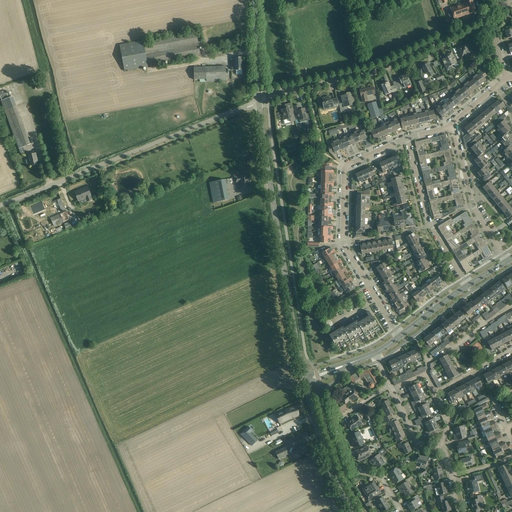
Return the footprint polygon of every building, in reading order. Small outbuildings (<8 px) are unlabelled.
[(469,0),(470,1),(450,8),(454,19),(476,12),(473,2),(475,2),(474,0),(469,0)] [(200,55),(196,33),(143,43),(143,41),(119,45),(124,71),(148,67),(147,65),(200,55)] [(473,54),(468,44),(468,45),(466,44),(466,46),(460,48),(460,47),(457,49),(459,52),(456,54),(460,61),(467,57),(469,56),(471,56),(472,54),(473,54)] [(453,65),(455,67),(458,65),(451,52),(444,56),(444,55),(440,57),(447,71),(452,68),(451,66),(453,65)] [(235,62),(235,66),(231,66),(232,70),(235,70),(242,70),(241,62),(241,57),(235,58),(235,62)] [(431,71),(428,64),(422,67),(421,67),(421,68),(421,69),(420,70),(420,71),(420,72),(420,73),(421,74),(421,75),(422,76),(427,73),(429,77),(433,75),(431,71)] [(226,81),(225,67),(194,68),(194,80),(206,79),(206,82),(226,81)] [(475,76),(481,84),(483,82),(484,83),(486,81),(484,78),(487,76),(482,70),(478,72),(480,74),(477,76),(476,75),(475,76)] [(445,80),(442,74),(436,76),(437,81),(441,79),(442,82),(445,80)] [(392,83),(394,85),(396,90),(404,87),(404,88),(411,85),(408,78),(407,79),(405,75),(398,78),(399,80),(392,83)] [(481,84),(475,76),(472,78),(473,79),(471,81),(477,89),(479,87),(479,86),(481,84)] [(426,91),(421,81),(415,84),(420,94),(426,91)] [(468,82),(466,84),(472,92),(475,89),(475,90),(477,89),(471,81),(469,83),(468,82)] [(397,92),(396,90),(394,85),(390,87),(388,82),(389,82),(381,85),(385,95),(392,92),(393,94),(397,92)] [(470,94),(472,92),(466,84),(464,86),(465,86),(462,88),(469,96),(471,94),(470,94)] [(375,94),(373,87),(360,90),(361,97),(362,102),(367,101),(366,95),(375,94)] [(469,96),(462,88),(460,90),(459,89),(457,91),(463,99),(466,97),(467,98),(469,96)] [(3,91),(0,92),(0,96),(1,100),(4,109),(18,148),(30,144),(16,105),(12,96),(8,97),(7,93),(4,94),(3,91)] [(463,99),(457,91),(455,93),(456,94),(453,96),(460,103),(462,102),(461,101),(463,99)] [(349,103),(354,102),(353,96),(351,97),(350,92),(346,93),(346,95),(340,96),(342,103),(338,104),(339,107),(340,112),(348,110),(347,107),(350,106),(349,103)] [(450,97),(448,98),(455,106),(457,104),(458,105),(460,103),(453,96),(451,98),(450,97)] [(339,107),(338,104),(338,101),(337,101),(337,98),(330,100),(329,97),(322,98),(323,103),(322,103),(324,111),(339,107)] [(452,108),(455,106),(448,98),(446,100),(447,101),(445,103),(451,111),(453,109),(452,108)] [(494,102),(501,110),(503,108),(504,109),(506,107),(505,106),(504,105),(502,102),(499,99),(497,102),(496,101),(494,102)] [(439,106),(446,113),(448,111),(449,112),(451,111),(445,103),(442,100),(438,104),(439,106)] [(371,119),(380,116),(382,115),(384,115),(383,113),(382,108),(378,109),(376,102),(367,105),(371,119)] [(493,105),(490,107),(497,115),(499,113),(498,112),(501,110),(494,102),(492,104),(493,105)] [(299,117),(300,122),(305,121),(305,119),(307,119),(304,108),(300,110),(299,105),(293,106),(296,118),(299,117)] [(443,115),(446,113),(439,106),(437,107),(438,108),(436,110),(442,118),(444,116),(443,115)] [(497,115),(490,107),(488,109),(487,108),(485,109),(492,117),(494,115),(495,116),(497,115)] [(289,109),(289,108),(281,110),(284,120),(290,119),(291,122),(295,121),(292,108),(289,109)] [(492,117),(485,109),(483,111),(484,112),(482,114),(488,122),(490,120),(489,119),(492,117)] [(427,111),(430,121),(433,120),(433,121),(436,120),(433,111),(430,112),(430,110),(427,111)] [(422,124),(425,123),(422,114),(419,114),(419,113),(416,114),(419,124),(422,123),(422,124)] [(477,117),(483,125),(485,123),(486,124),(488,122),(482,114),(479,116),(478,115),(477,117)] [(411,127),(413,126),(411,116),(408,117),(408,116),(405,116),(408,126),(411,125),(411,127)] [(475,119),(473,121),(479,129),(481,128),(481,127),(483,125),(477,117),(475,118),(475,119)] [(392,123),(396,132),(398,131),(397,130),(400,128),(396,119),(394,120),(394,121),(392,123)] [(498,129),(500,131),(507,125),(505,122),(506,122),(504,120),(497,126),(499,129),(498,129)] [(479,129),(473,121),(470,123),(470,122),(468,124),(474,132),(476,130),(477,131),(479,129)] [(386,124),(390,133),(393,132),(393,133),(396,132),(392,123),(389,124),(388,123),(386,124)] [(387,134),(390,133),(386,124),(383,125),(384,126),(381,127),(385,136),(387,135),(387,134)] [(472,134),(474,132),(468,124),(466,126),(467,127),(464,129),(468,133),(466,135),(469,138),(473,135),(472,134)] [(507,125),(500,131),(501,134),(502,133),(504,135),(508,132),(509,131),(511,129),(510,127),(509,127),(507,125)] [(383,138),(385,136),(381,127),(378,129),(378,127),(375,128),(379,138),(382,136),(383,138)] [(379,138),(375,128),(373,129),(373,131),(371,132),(375,141),(377,140),(377,139),(379,138)] [(364,130),(359,132),(359,130),(356,132),(360,141),(363,140),(364,141),(366,140),(366,138),(368,137),(364,130)] [(508,132),(504,135),(500,139),(502,141),(501,142),(503,144),(511,138),(509,135),(511,133),(509,131),(508,132)] [(355,134),(352,135),(356,144),(358,143),(357,142),(360,141),(356,132),(354,133),(355,134)] [(354,145),(356,144),(352,135),(349,137),(348,135),(346,136),(350,146),(353,144),(354,145)] [(445,135),(430,138),(431,143),(440,141),(442,148),(440,148),(440,151),(449,149),(445,135)] [(350,146),(346,136),(343,137),(344,139),(341,140),(345,149),(347,148),(347,147),(350,146)] [(464,145),(466,150),(479,138),(478,136),(474,139),(473,138),(464,145)] [(431,143),(430,138),(414,142),(418,157),(427,155),(426,152),(424,152),(422,145),(431,143)] [(511,139),(511,138),(503,144),(504,146),(506,145),(508,148),(504,151),(511,145),(511,143),(511,139)] [(345,149),(341,140),(338,141),(338,140),(335,141),(340,150),(343,149),(343,150),(345,149)] [(340,150),(335,141),(333,142),(334,144),(328,146),(329,153),(331,154),(334,153),(335,154),(337,153),(337,152),(340,150)] [(474,152),(482,146),(480,144),(479,145),(477,143),(469,149),(471,151),(472,150),(474,152)] [(477,158),(481,155),(485,152),(483,149),(484,148),(482,146),(474,152),(476,155),(475,156),(477,158)] [(444,166),(453,164),(449,149),(440,151),(434,153),(435,157),(443,155),(445,162),(443,163),(444,166)] [(28,159),(26,160),(27,164),(30,163),(30,166),(39,164),(37,160),(36,153),(27,155),(28,159)] [(418,157),(422,172),(431,170),(430,166),(428,167),(426,160),(435,157),(434,153),(427,155),(418,157)] [(389,159),(394,169),(395,172),(396,175),(400,173),(396,165),(398,164),(399,165),(401,164),(401,163),(400,160),(397,162),(394,155),(392,157),(392,158),(389,159)] [(482,157),(481,155),(477,158),(473,161),(474,163),(475,163),(477,165),(485,158),(484,156),(483,157),(482,157)] [(485,158),(477,165),(479,167),(479,168),(480,170),(484,168),(488,164),(486,161),(487,161),(485,158)] [(394,169),(389,159),(386,160),(386,159),(384,160),(388,169),(391,168),(391,170),(394,169)] [(388,169),(384,160),(381,161),(382,162),(379,164),(381,169),(379,170),(380,174),(386,172),(385,171),(388,169)] [(334,170),(332,170),(332,164),(321,163),(321,167),(320,167),(320,173),(332,173),(334,173),(334,170)] [(448,181),(456,179),(453,164),(444,166),(437,168),(438,172),(447,170),(449,177),(447,178),(448,181)] [(479,175),(481,178),(489,171),(487,169),(488,168),(486,166),(488,164),(484,168),(480,170),(476,174),(478,176),(479,175)] [(365,169),(369,178),(372,177),(373,178),(375,177),(371,167),(368,169),(367,168),(365,169)] [(431,170),(422,172),(425,187),(434,184),(434,181),(431,182),(430,175),(438,172),(437,168),(431,170)] [(369,178),(365,169),(363,170),(363,171),(360,172),(365,181),(367,180),(366,179),(369,178)] [(490,173),(489,171),(481,178),(483,180),(482,181),(484,183),(491,176),(489,174),(490,173)] [(362,183),(365,181),(360,172),(357,173),(357,172),(355,173),(359,182),(362,181),(362,183)] [(249,179),(248,175),(239,176),(240,177),(235,178),(236,183),(240,182),(242,188),(250,187),(248,179),(249,179)] [(388,184),(388,186),(401,182),(400,179),(402,179),(401,176),(391,179),(392,182),(388,184)] [(456,179),(448,181),(441,183),(442,187),(451,185),(453,192),(451,192),(451,195),(460,193),(456,179)] [(229,200),(225,180),(209,183),(213,203),(229,200)] [(485,193),(493,186),(491,184),(492,183),(490,181),(482,187),(484,190),(484,191),(485,193)] [(425,187),(429,201),(438,199),(437,196),(435,196),(433,189),(439,188),(440,191),(443,190),(442,187),(441,183),(434,184),(425,187)] [(495,189),(493,186),(485,193),(487,195),(488,194),(490,196),(498,190),(496,188),(495,189)] [(91,196),(87,187),(75,192),(78,201),(86,198),(88,202),(91,200),(90,196),(91,196)] [(404,187),(394,190),(395,193),(390,194),(391,196),(403,193),(402,190),(405,189),(404,187)] [(354,200),(369,200),(369,197),(369,195),(370,189),(363,192),(363,195),(356,195),(356,198),(354,197),(354,200)] [(491,200),(492,201),(500,195),(498,193),(499,192),(498,190),(490,196),(492,199),(491,200)] [(460,193),(451,195),(445,197),(446,202),(454,199),(456,207),(454,207),(455,210),(464,208),(460,193)] [(495,203),(497,205),(505,198),(503,197),(502,198),(500,195),(492,201),(494,203),(495,203)] [(445,197),(438,199),(429,201),(433,216),(438,215),(439,217),(438,218),(439,218),(443,217),(442,213),(440,214),(437,204),(446,202),(445,197)] [(407,198),(396,200),(397,203),(393,205),(393,206),(406,203),(405,200),(407,200),(407,198)] [(498,208),(500,210),(507,204),(505,202),(507,201),(505,198),(497,205),(499,208),(498,208)] [(65,211),(61,199),(57,200),(62,212),(65,211)] [(507,204),(500,210),(501,212),(502,211),(504,214),(511,207),(511,205),(509,206),(507,204)] [(69,220),(66,212),(50,218),(54,226),(69,220)] [(403,212),(405,225),(408,224),(408,226),(411,226),(411,224),(413,223),(412,219),(410,219),(409,215),(406,216),(405,212),(403,212)] [(463,225),(465,228),(472,223),(466,212),(452,220),(453,223),(454,224),(462,219),(465,224),(463,225)] [(401,228),(399,217),(395,218),(394,214),(392,214),(394,227),(397,226),(398,228),(401,228)] [(437,227),(445,240),(453,235),(451,232),(449,233),(446,227),(450,224),(451,226),(454,224),(453,223),(452,220),(451,218),(437,227)] [(459,231),(461,235),(469,230),(472,235),(470,236),(472,239),(479,234),(472,223),(465,228),(459,231)] [(369,230),(369,228),(356,227),(356,230),(354,230),(353,239),(360,237),(360,233),(364,233),(364,229),(369,230)] [(445,240),(452,251),(462,245),(461,243),(459,244),(458,243),(456,245),(454,240),(461,235),(459,231),(453,235),(445,240)] [(407,243),(418,237),(418,236),(417,236),(416,234),(415,235),(413,233),(406,237),(407,240),(405,241),(407,243)] [(478,250),(486,245),(479,234),(472,239),(466,243),(468,246),(476,241),(479,246),(477,247),(478,250)] [(410,244),(411,247),(419,243),(418,241),(419,240),(418,238),(419,238),(418,237),(407,243),(408,245),(410,244)] [(419,243),(411,247),(412,249),(410,250),(412,253),(423,246),(423,245),(422,245),(421,244),(420,245),(419,243)] [(468,246),(466,243),(462,245),(452,251),(459,262),(469,256),(467,254),(465,255),(465,254),(463,256),(460,251),(468,246)] [(485,257),(486,257),(481,260),(483,263),(494,256),(493,256),(486,245),(478,250),(473,254),(475,258),(483,253),(483,254),(482,255),(483,256),(483,257),(484,257),(485,257)] [(413,255),(414,257),(424,252),(423,250),(424,249),(423,248),(424,247),(423,246),(412,253),(413,255)] [(332,250),(331,248),(325,251),(324,250),(321,252),(320,253),(323,259),(335,251),(334,249),(332,250)] [(336,257),(335,255),(337,254),(335,251),(323,259),(324,260),(325,260),(327,263),(336,257)] [(424,252),(414,257),(416,259),(417,262),(424,258),(429,256),(428,255),(427,255),(426,253),(425,254),(424,252)] [(475,258),(473,254),(469,256),(459,262),(466,273),(466,274),(474,269),(472,265),(470,267),(467,262),(475,258)] [(336,257),(327,263),(329,265),(328,266),(329,268),(341,261),(339,258),(338,259),(336,257)] [(416,266),(417,268),(429,262),(428,261),(427,261),(427,259),(425,260),(424,258),(417,262),(416,262),(418,265),(416,266)] [(342,266),(340,264),(342,263),(341,261),(329,268),(330,270),(331,269),(333,272),(342,266)] [(379,273),(386,268),(385,266),(387,265),(385,262),(380,266),(378,263),(373,266),(374,269),(375,270),(376,272),(378,271),(379,273)] [(429,263),(429,262),(417,268),(420,273),(429,268),(428,266),(430,265),(429,263)] [(333,272),(331,273),(332,276),(333,275),(335,277),(346,270),(345,267),(343,268),(342,266),(333,272)] [(379,277),(380,279),(391,272),(389,269),(388,270),(386,268),(379,273),(380,274),(378,275),(379,277)] [(348,276),(346,273),(348,272),(346,270),(335,277),(336,279),(337,278),(338,281),(348,276)] [(391,272),(380,279),(380,280),(381,279),(382,281),(383,280),(384,282),(385,282),(391,278),(392,277),(391,275),(392,274),(391,272)] [(432,273),(430,275),(432,277),(440,287),(441,287),(440,286),(442,285),(441,284),(443,282),(437,275),(435,277),(432,273)] [(349,278),(348,276),(338,281),(340,284),(339,285),(340,286),(339,287),(352,279),(351,277),(349,278)] [(431,281),(429,282),(434,289),(436,287),(437,289),(438,288),(439,288),(440,287),(432,277),(429,279),(431,281)] [(510,287),(511,286),(511,285),(507,277),(502,280),(501,279),(507,288),(509,286),(510,286),(510,287)] [(392,283),(394,282),(391,278),(385,282),(384,282),(380,284),(381,286),(381,285),(382,287),(384,286),(385,288),(392,283)] [(355,288),(352,282),(353,281),(352,279),(339,287),(341,292),(344,290),(346,293),(355,288)] [(499,281),(494,285),(500,292),(502,291),(503,291),(504,292),(506,290),(499,281)] [(432,290),(434,289),(429,282),(427,284),(425,282),(423,284),(431,294),(432,293),(433,292),(432,290)] [(392,283),(385,288),(386,290),(384,291),(385,292),(385,293),(386,294),(399,285),(398,283),(395,285),(393,286),(392,283)] [(431,294),(423,284),(421,285),(422,287),(420,289),(425,295),(427,294),(428,295),(430,294),(430,295),(431,294)] [(399,285),(386,294),(386,295),(387,295),(388,296),(389,295),(390,297),(398,293),(397,290),(401,288),(399,285)] [(494,285),(490,289),(496,297),(498,296),(498,295),(498,294),(500,292),(494,285)] [(422,302),(423,301),(414,290),(411,286),(409,288),(411,290),(414,294),(412,295),(417,302),(419,301),(420,302),(421,301),(422,302)] [(414,290),(423,301),(424,300),(423,299),(425,298),(424,297),(425,295),(420,289),(418,290),(417,289),(414,290)] [(490,289),(485,292),(491,299),(493,298),(494,298),(495,298),(496,297),(490,289)] [(398,293),(390,297),(392,299),(390,300),(391,301),(390,302),(391,303),(405,295),(404,292),(399,295),(398,293)] [(491,299),(485,292),(481,296),(488,304),(489,303),(489,302),(489,301),(491,299)] [(405,295),(391,303),(392,304),(393,305),(395,304),(396,306),(403,302),(402,300),(406,297),(405,295)] [(481,296),(476,299),(482,306),(484,305),(485,305),(486,305),(488,304),(481,296)] [(472,302),(477,308),(478,310),(479,311),(480,310),(480,309),(480,308),(482,306),(476,299),(476,298),(471,301),(472,302)] [(468,301),(467,300),(462,304),(463,305),(465,305),(466,306),(464,307),(463,308),(462,309),(464,311),(467,314),(464,316),(466,320),(469,317),(478,310),(477,308),(472,302),(471,301),(468,304),(467,304),(468,301)] [(405,304),(403,302),(396,306),(397,308),(396,309),(396,311),(397,312),(399,315),(404,311),(403,309),(408,305),(407,303),(405,304)] [(467,314),(464,311),(461,313),(459,311),(457,313),(456,314),(455,313),(456,311),(455,309),(450,313),(451,314),(453,315),(454,315),(452,316),(450,318),(457,327),(459,325),(461,323),(464,321),(466,320),(464,316),(467,314)] [(379,329),(369,311),(366,313),(369,318),(358,324),(357,322),(344,330),(343,328),(330,336),(329,335),(337,349),(350,341),(351,343),(364,335),(365,337),(379,329)] [(457,327),(450,318),(448,320),(447,321),(446,320),(447,318),(446,316),(441,320),(442,321),(444,322),(445,322),(441,325),(448,333),(448,334),(450,332),(453,330),(455,328),(457,327)] [(441,325),(437,329),(442,336),(445,334),(446,334),(446,335),(448,333),(441,325)] [(442,336),(437,329),(432,332),(439,340),(440,339),(440,337),(442,336)] [(488,332),(486,329),(479,332),(482,338),(487,335),(486,333),(488,332)] [(501,332),(502,334),(506,342),(507,343),(510,342),(509,341),(511,340),(506,330),(505,331),(504,330),(501,332)] [(429,333),(427,335),(433,343),(435,341),(436,341),(437,342),(439,340),(432,332),(430,334),(429,333)] [(496,336),(501,345),(502,346),(507,343),(506,342),(502,334),(500,336),(499,335),(498,335),(496,336)] [(431,344),(433,343),(427,335),(428,336),(423,339),(426,343),(424,345),(427,349),(431,346),(431,344)] [(498,347),(498,348),(502,346),(501,345),(496,336),(494,337),(495,337),(494,338),(492,340),(496,348),(498,347)] [(492,340),(490,341),(489,341),(488,340),(486,341),(491,351),(496,348),(492,340)] [(479,342),(472,346),(476,352),(483,348),(479,342)] [(440,351),(437,348),(430,353),(433,356),(440,351)] [(412,351),(409,352),(414,362),(416,361),(415,360),(416,359),(418,358),(418,357),(421,356),(418,350),(415,352),(414,349),(411,350),(412,351)] [(414,362),(409,352),(404,355),(408,363),(410,362),(411,362),(412,363),(414,362)] [(404,354),(401,355),(398,356),(403,367),(405,366),(405,365),(406,364),(408,363),(404,355),(404,354)] [(442,364),(451,359),(450,357),(448,357),(447,355),(438,360),(439,362),(440,362),(442,364)] [(393,359),(394,360),(397,368),(400,367),(401,367),(401,368),(403,367),(398,356),(393,359)] [(451,362),(452,362),(451,359),(442,364),(443,366),(442,368),(443,370),(452,365),(451,362)] [(389,368),(390,371),(397,368),(394,360),(388,362),(391,367),(389,368)] [(511,370),(511,368),(508,362),(503,364),(508,374),(510,373),(510,372),(510,371),(511,370)] [(503,364),(498,367),(503,375),(505,374),(506,374),(506,375),(508,374),(503,364)] [(446,372),(447,374),(456,369),(455,367),(454,368),(452,365),(443,370),(444,372),(445,372),(446,372)] [(503,375),(498,367),(493,370),(498,379),(500,378),(500,376),(503,375)] [(368,369),(358,373),(359,376),(364,374),(370,383),(369,384),(368,385),(368,386),(369,387),(369,388),(370,388),(371,388),(372,388),(373,388),(373,387),(374,386),(374,385),(373,384),(379,381),(372,370),(369,372),(368,371),(368,370),(369,369),(368,369)] [(456,372),(457,372),(456,369),(447,374),(446,375),(449,382),(455,378),(454,377),(458,375),(456,372)] [(493,370),(488,373),(493,381),(495,379),(496,380),(498,379),(493,370)] [(493,381),(488,373),(483,375),(488,385),(490,384),(490,383),(490,382),(493,381)] [(477,377),(472,380),(477,388),(479,387),(480,387),(480,388),(483,387),(477,377)] [(477,388),(472,380),(467,383),(472,392),(474,391),(474,390),(477,388)] [(359,393),(352,383),(346,387),(345,388),(348,392),(340,397),(342,400),(345,404),(349,401),(350,402),(353,400),(358,397),(356,395),(359,393)] [(409,390),(411,393),(420,389),(417,384),(415,385),(414,383),(411,384),(412,386),(410,387),(409,384),(404,387),(406,392),(409,390)] [(472,392),(467,383),(462,386),(467,394),(469,393),(470,393),(472,392)] [(467,394),(462,386),(457,388),(462,398),(464,397),(464,396),(464,395),(467,394)] [(462,398),(457,388),(452,391),(457,399),(459,398),(460,398),(460,399),(462,398)] [(420,389),(411,393),(407,394),(403,396),(404,399),(408,397),(412,395),(413,398),(422,394),(420,389)] [(457,399),(452,391),(447,394),(452,403),(454,402),(454,401),(454,400),(457,399)] [(425,401),(422,394),(413,398),(414,401),(411,402),(413,407),(425,401)] [(381,405),(383,410),(391,407),(388,400),(384,402),(382,397),(375,400),(378,406),(381,405)] [(425,401),(413,407),(415,411),(419,410),(420,413),(429,409),(425,401)] [(476,416),(483,412),(482,410),(488,407),(486,402),(476,407),(476,409),(473,410),(476,416)] [(298,414),(295,406),(286,410),(276,414),(279,420),(280,420),(281,423),(289,419),(288,417),(298,414)] [(391,407),(383,410),(386,415),(383,417),(386,423),(387,422),(392,420),(390,415),(394,413),(391,407)] [(429,409),(420,413),(421,416),(418,417),(420,422),(432,416),(429,409)] [(483,412),(476,416),(478,421),(492,414),(490,411),(484,414),(483,412)] [(492,414),(478,421),(481,426),(488,423),(487,420),(493,417),(492,414)] [(362,424),(356,415),(352,418),(353,419),(347,423),(351,430),(362,424)] [(272,432),(278,430),(272,416),(266,418),(272,432)] [(432,416),(420,422),(422,426),(426,425),(427,428),(436,423),(432,416)] [(393,431),(401,428),(397,421),(396,421),(394,419),(392,420),(387,422),(389,425),(390,424),(392,428),(388,429),(390,433),(393,431)] [(481,426),(483,431),(497,425),(495,422),(489,425),(488,423),(481,426)] [(436,423),(427,428),(428,431),(425,432),(427,437),(439,431),(438,429),(436,423)] [(483,431),(486,436),(493,433),(492,431),(498,428),(497,425),(483,431)] [(466,438),(463,426),(454,428),(456,436),(454,437),(455,441),(466,438)] [(246,429),(240,434),(252,446),(257,440),(253,436),(250,433),(252,431),(251,429),(248,427),(246,429)] [(401,428),(393,431),(397,438),(395,439),(396,442),(404,439),(402,436),(404,435),(401,428)] [(468,440),(469,440),(475,438),(474,436),(474,435),(473,433),(472,431),(470,432),(470,436),(467,437),(468,440)] [(361,435),(359,432),(351,435),(353,441),(351,441),(354,447),(362,444),(359,436),(361,435)] [(486,436),(488,442),(502,435),(500,432),(494,435),(493,433),(486,436)] [(488,442),(491,447),(498,443),(497,441),(503,438),(502,435),(488,442)] [(469,440),(468,440),(459,443),(460,446),(456,447),(458,454),(467,452),(466,448),(469,447),(468,444),(469,444),(469,440)] [(404,444),(403,441),(397,444),(399,448),(402,447),(405,454),(412,451),(408,442),(404,444)] [(307,450),(304,443),(299,446),(298,447),(298,446),(295,448),(298,455),(307,450)] [(498,443),(491,447),(493,452),(506,446),(505,443),(499,445),(498,443)] [(506,446),(493,452),(496,459),(503,455),(502,451),(508,448),(506,446)] [(275,452),(279,459),(288,454),(285,447),(275,452)] [(371,455),(368,447),(355,452),(359,461),(364,459),(366,458),(366,457),(371,455)] [(381,456),(379,454),(369,461),(373,466),(376,464),(378,468),(386,462),(382,456),(381,456)] [(473,461),(472,454),(466,455),(467,458),(459,460),(460,463),(462,463),(463,467),(472,465),(471,461),(473,461)] [(427,458),(419,455),(417,462),(421,463),(419,467),(424,469),(429,466),(430,463),(426,461),(427,458)] [(507,465),(508,465),(507,463),(498,468),(500,473),(509,468),(507,465)] [(435,480),(438,479),(443,478),(440,467),(435,468),(429,470),(431,474),(433,473),(433,475),(432,476),(431,477),(431,479),(433,480),(435,480)] [(403,479),(396,468),(388,472),(392,479),(395,484),(397,483),(399,482),(401,480),(403,479)] [(500,473),(502,478),(511,473),(510,470),(510,468),(509,468),(500,473)] [(424,469),(417,473),(419,476),(420,478),(426,474),(424,469)] [(502,478),(505,483),(511,479),(511,475),(511,474),(511,473),(502,478)] [(480,481),(479,475),(473,476),(474,480),(466,482),(468,489),(467,489),(468,494),(479,491),(476,482),(480,481)] [(413,492),(407,481),(397,488),(397,487),(399,491),(402,489),(406,496),(413,492)] [(447,493),(444,482),(434,485),(435,488),(437,488),(439,495),(447,493)] [(370,501),(374,499),(380,495),(382,494),(380,491),(378,488),(376,487),(376,488),(374,485),(372,487),(372,486),(370,486),(369,484),(362,488),(370,501)] [(380,495),(374,499),(382,511),(390,507),(387,503),(386,503),(383,497),(382,498),(380,495)] [(472,509),(472,510),(473,510),(473,511),(479,511),(478,509),(481,508),(480,503),(483,503),(481,495),(473,497),(474,497),(475,497),(476,500),(470,501),(471,506),(470,506),(471,510),(472,509)] [(420,501),(417,496),(412,499),(413,501),(407,505),(411,511),(419,506),(417,503),(420,501)] [(442,502),(441,497),(436,498),(437,503),(440,503),(442,511),(444,511),(451,510),(449,500),(442,502)] [(511,499),(507,502),(501,505),(503,508),(511,504),(511,507),(511,499)]
